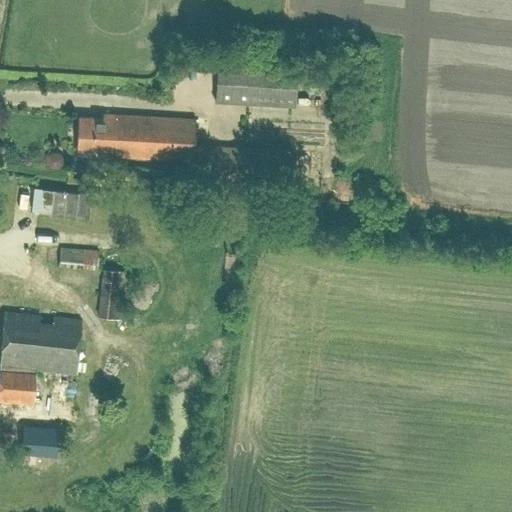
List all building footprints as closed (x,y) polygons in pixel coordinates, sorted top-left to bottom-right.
[(183,68),(215,70),(214,100),(294,105),(297,63),(228,59),(229,49),(184,46),(183,68)] [(75,149),(85,150),(84,170),(111,171),(112,155),(190,159),(189,182),(290,187),(292,149),(192,143),(194,117),(99,112),(99,116),(77,115),(75,149)] [(56,164),(67,157),(59,145),(49,152),(56,164)] [(81,319),(52,316),(51,322),(39,320),(39,315),(4,311),(0,347),(0,400),(32,403),(35,369),(75,372),(81,319)] [(37,443),(39,417),(11,414),(9,441),(37,443)]
